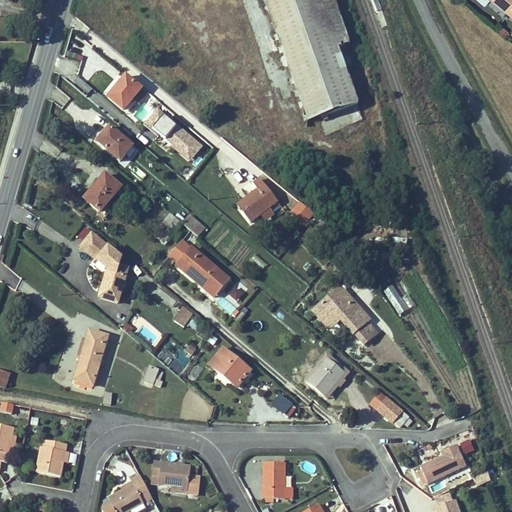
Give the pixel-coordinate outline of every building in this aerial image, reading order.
[(265,0),(288,65),(338,47),(321,0),(265,0)] [(349,43),(334,0),(321,0),(338,47),(349,43)] [(511,0),(494,0),(511,14),(511,0)] [(338,47),(346,69),(357,65),(349,43),(338,47)] [(358,104),(346,69),(338,47),(288,65),(297,90),(321,100),(326,115),(358,104)] [(124,112),(142,90),(127,76),(118,87),(119,88),(109,99),(124,112)] [(143,89),(134,100),(139,104),(147,93),(143,89)] [(321,100),(297,90),(308,122),(326,115),(321,100)] [(164,114),(151,129),(190,162),(203,146),(164,114)] [(120,161),(133,146),(110,127),(97,143),(120,161)] [(185,168),(181,176),(188,180),(192,172),(185,168)] [(100,213),(121,188),(106,175),(94,188),(96,189),(86,200),(100,213)] [(277,202),(260,179),(253,184),(259,191),(251,198),(250,196),(238,206),(251,223),(261,215),(269,208),(277,202)] [(314,213),(300,202),(291,213),(305,224),(314,213)] [(274,214),(269,208),(261,215),(266,220),(274,214)] [(183,224),(171,214),(153,235),(165,245),(183,224)] [(191,231),(198,237),(205,228),(190,215),(183,224),(191,231)] [(93,234),(82,248),(108,270),(110,263),(119,266),(122,259),(93,234)] [(177,266),(208,293),(211,289),(217,294),(229,279),(192,248),(177,266)] [(118,304),(129,269),(119,266),(110,263),(108,270),(100,298),(118,304)] [(152,283),(147,290),(170,307),(175,300),(152,283)] [(392,285),(384,291),(399,315),(408,309),(392,285)] [(238,301),(244,294),(235,286),(229,294),(238,301)] [(328,298),(333,303),(345,292),(341,287),(328,298)] [(214,298),(217,294),(211,289),(208,293),(214,298)] [(241,301),(228,296),(230,293),(222,290),(215,307),(235,315),(241,301)] [(328,298),(316,309),(322,317),(325,319),(328,320),(332,320),(336,320),(339,319),(341,318),(342,319),(364,345),(377,334),(367,322),(370,320),(345,292),(333,303),(328,298)] [(316,309),(313,311),(330,330),(342,319),(341,318),(339,319),(336,320),(332,320),(328,320),(325,319),(322,317),(316,309)] [(186,324),(191,318),(180,310),(176,316),(186,324)] [(241,311),(234,319),(238,322),(245,315),(241,311)] [(93,386),(108,337),(90,331),(75,381),(93,386)] [(160,349),(169,357),(178,347),(169,339),(160,349)] [(237,388),(251,371),(223,348),(209,365),(237,388)] [(327,398),(349,373),(328,355),(306,380),(309,383),(328,360),(344,373),(324,396),(327,398)] [(344,373),(328,360),(309,383),(324,396),(344,373)] [(144,381),(154,385),(156,380),(159,371),(150,367),(144,381)] [(0,386),(6,388),(10,374),(0,371),(0,386)] [(105,392),(102,404),(110,406),(113,393),(105,392)] [(394,422),(400,427),(409,417),(381,394),(371,405),(393,424),(394,422)] [(291,408),(292,406),(280,395),(272,405),(288,418),(294,411),(291,408)] [(0,407),(0,411),(12,414),(15,405),(2,401),(0,407)] [(9,443),(11,443),(13,437),(14,429),(0,425),(0,461),(1,462),(7,463),(9,455),(6,454),(9,443)] [(9,443),(6,454),(9,455),(13,456),(16,438),(13,437),(11,443),(9,443)] [(41,448),(37,472),(61,477),(63,463),(61,463),(63,453),(65,453),(67,445),(45,441),(44,448),(41,448)] [(420,467),(428,483),(466,466),(457,445),(446,450),(448,455),(443,457),(420,467)] [(151,484),(172,487),(188,489),(189,477),(191,468),(154,463),(151,484)] [(263,499),(265,499),(274,499),(285,499),(285,488),(285,463),(263,463),(263,499)] [(480,485),(488,481),(484,474),(476,478),(480,485)] [(129,511),(143,504),(140,499),(149,494),(140,476),(131,481),(132,483),(133,485),(122,492),(107,500),(109,504),(103,507),(101,511),(129,511)] [(200,478),(189,477),(188,489),(172,487),(171,492),(197,496),(200,478)] [(121,489),(122,492),(133,485),(132,483),(121,489)] [(140,499),(143,504),(152,499),(149,494),(140,499)] [(459,511),(456,501),(432,509),(433,511),(459,511)]
